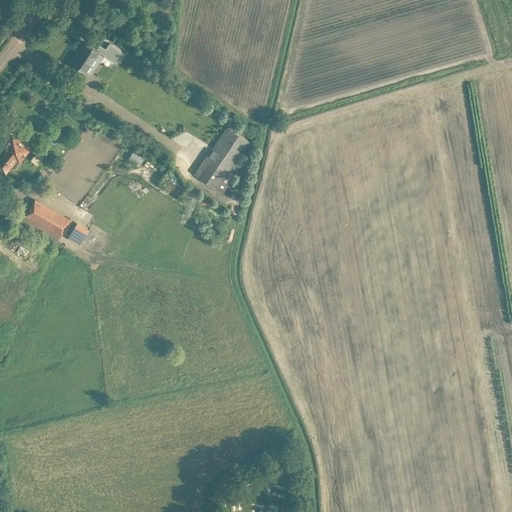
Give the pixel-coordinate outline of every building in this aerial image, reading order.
[(76,54),(71,62),(76,65),(80,67),(85,71),(86,69),(98,51),(102,53),(105,48),(99,44),(96,48),(95,47),(86,42),(78,55),(76,54)] [(105,48),(102,53),(116,63),(123,52),(109,42),(105,48)] [(195,173),(223,192),(243,162),(238,158),(249,140),(227,126),(195,173)] [(0,173),(3,170),(5,171),(18,154),(21,157),(28,148),(11,135),(2,147),(4,148),(0,152),(0,173)] [(133,150),(128,158),(136,164),(141,156),(133,150)] [(25,215),(61,236),(70,220),(34,199),(25,215)] [(68,238),(81,244),(90,227),(78,220),(68,238)]
